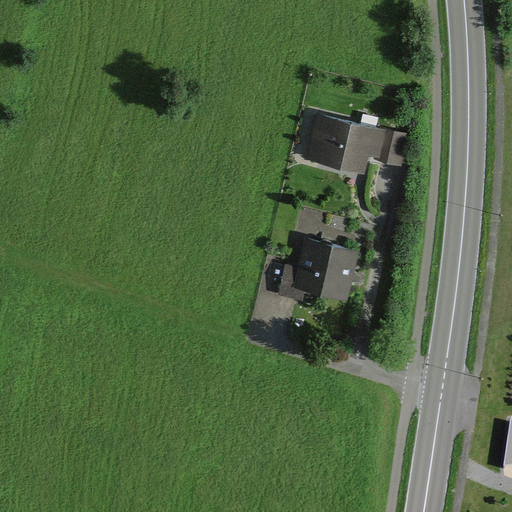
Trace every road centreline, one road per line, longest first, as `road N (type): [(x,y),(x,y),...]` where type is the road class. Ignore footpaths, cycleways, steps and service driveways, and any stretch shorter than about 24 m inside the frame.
road 1 (secondary): [(464,0),(463,226),(424,511)]
road 2 (track): [(251,339),(0,253)]
